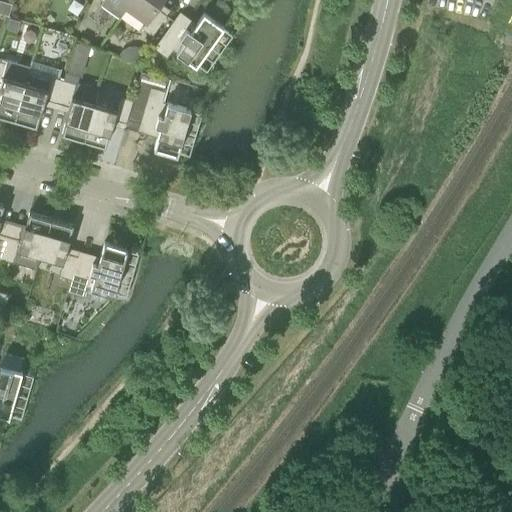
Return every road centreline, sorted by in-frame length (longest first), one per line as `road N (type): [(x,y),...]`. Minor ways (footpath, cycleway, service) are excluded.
road 1 (tertiary): [(110,511),(207,391),(266,293)]
road 2 (residential): [(235,227),(0,161)]
road 3 (unclassified): [(395,448),(511,236)]
road 4 (tertiary): [(314,200),(338,161),(387,0)]
road 5 (tertiary): [(266,293),(304,293),(332,268),(336,231),(314,200)]
